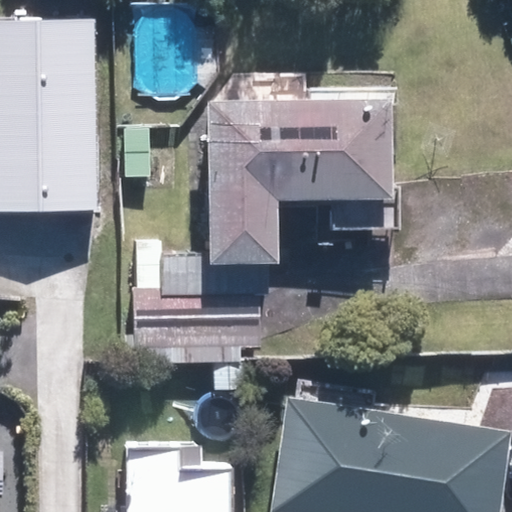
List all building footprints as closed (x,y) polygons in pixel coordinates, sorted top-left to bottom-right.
[(0,20),(0,210),(98,209),(96,20),(0,20)] [(406,80),(225,86),(231,251),(292,248),(290,183),(339,181),(340,216),(411,213),(406,80)] [(217,247),(168,245),(166,279),(140,278),(137,331),(122,330),(121,356),(219,362),(218,387),(252,389),(255,344),(268,345),(271,294),(214,291),(217,247)] [(511,418),(299,394),(286,503),(361,511),(509,511),(511,488),(511,418)] [(209,438),(140,437),(138,511),(242,511),(243,456),(209,456),(209,438)]
